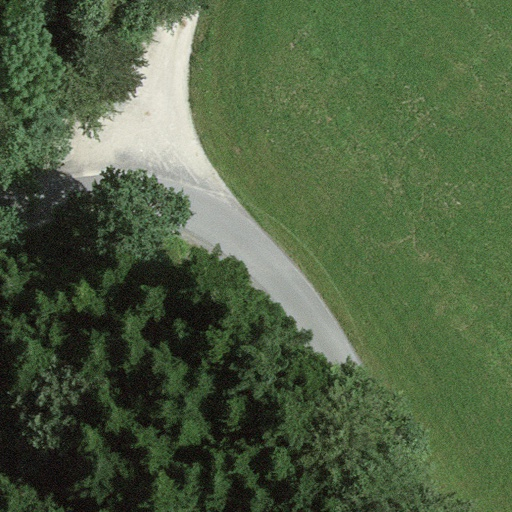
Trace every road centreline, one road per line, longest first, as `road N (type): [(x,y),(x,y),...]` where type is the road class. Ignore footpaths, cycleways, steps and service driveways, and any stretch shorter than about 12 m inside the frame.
road 1 (unclassified): [(0,209),(102,192),(154,195),(213,218),(295,295),(418,511)]
road 2 (track): [(0,144),(154,195),(168,72),(188,0)]
